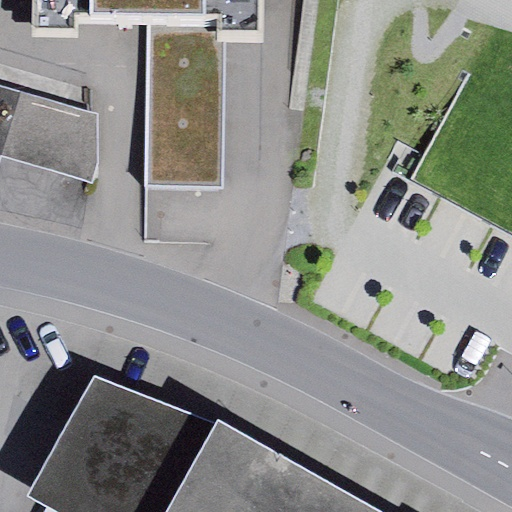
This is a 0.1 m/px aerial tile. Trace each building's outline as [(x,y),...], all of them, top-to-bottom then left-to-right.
[(149,24),(149,0),(34,0),(34,40),(77,41),(77,22),(149,24)] [(263,0),(149,0),(149,24),(149,186),(222,186),(222,46),(264,46),(263,0)] [(98,119),(0,88),(0,164),(2,159),(91,187),(98,170),(98,119)] [(28,502),(46,511),(173,511),(217,433),(96,384),(28,502)] [(360,511),(217,433),(173,511),(360,511)]
